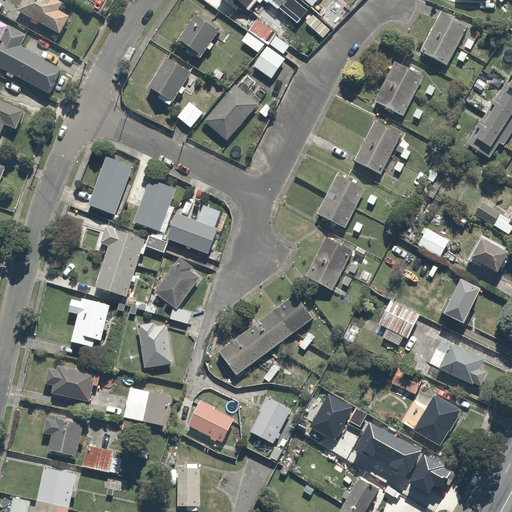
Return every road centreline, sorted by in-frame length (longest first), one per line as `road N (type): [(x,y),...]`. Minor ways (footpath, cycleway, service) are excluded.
road 1 (residential): [(0,370),(40,212),(82,110)]
road 2 (residential): [(258,195),(316,78),(387,0)]
road 3 (residential): [(82,110),(258,195)]
road 4 (residential): [(82,110),(146,0)]
